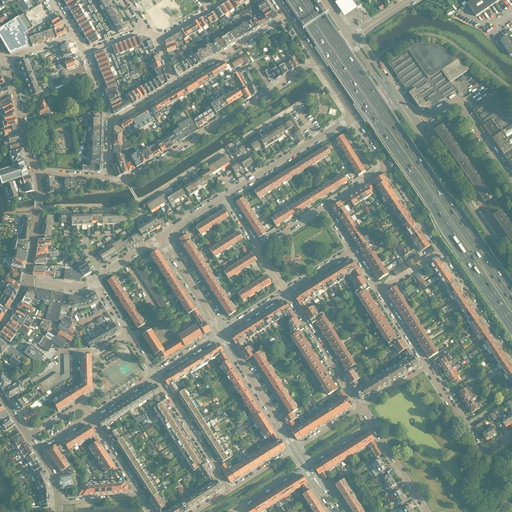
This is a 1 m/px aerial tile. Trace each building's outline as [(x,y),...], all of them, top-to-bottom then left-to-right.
[(23,0),(21,0),(16,3),(22,14),(29,10),(23,0)] [(33,0),(34,1),(35,1),(35,0),(23,0),(29,10),(33,8),(28,1),(29,0),(33,0)] [(109,0),(101,5),(104,9),(112,4),(109,0)] [(163,14),(175,7),(171,0),(166,0),(148,10),(159,31),(170,26),(163,14)] [(236,0),(231,0),(230,1),(235,9),(240,6),(236,0)] [(259,11),(268,4),(265,0),(259,5),(258,6),(259,8),(258,9),(259,11)] [(323,17),(311,0),(286,0),(289,3),(299,18),(308,31),(316,25),(317,25),(325,19),(323,17)] [(352,0),(338,0),(336,2),(345,16),(358,8),(352,0)] [(361,5),(362,6),(362,5),(358,0),(351,0),(357,8),(357,9),(358,8),(357,8),(361,5)] [(385,8),(380,1),(378,3),(376,0),(373,0),(376,4),(380,11),(385,8)] [(476,17),(500,0),(472,0),(467,4),(476,17)] [(75,1),(67,6),(69,10),(78,5),(75,1)] [(230,1),(224,4),(229,12),(234,9),(235,9),(230,1)] [(112,4),(104,9),(107,14),(115,9),(112,4)] [(229,12),(224,4),(220,7),(224,15),(225,15),(229,12)] [(263,14),(271,9),(268,4),(259,11),(260,12),(262,14),(263,14)] [(78,5),(69,10),(72,14),(80,9),(78,5)] [(224,15),(220,7),(215,10),(220,18),(224,16),(224,15)] [(80,9),(72,14),(75,19),(83,14),(80,9)] [(107,20),(118,14),(115,9),(107,14),(105,15),(107,20)] [(271,9),(263,14),(265,17),(263,17),(264,19),(274,12),(271,9)] [(218,19),(213,12),(212,12),(210,13),(210,14),(208,15),(213,23),(218,20),(218,19)] [(274,12),(264,19),(263,19),(266,24),(276,18),(276,16),(274,12)] [(33,27),(24,13),(0,27),(0,38),(10,55),(22,47),(22,50),(30,47),(27,42),(28,41),(26,34),(28,33),(27,31),(33,27)] [(83,14),(75,19),(77,23),(85,18),(83,14)] [(110,25),(121,18),(118,14),(107,20),(110,25)] [(205,16),(204,17),(203,18),(208,25),(208,26),(213,23),(208,15),(206,16),(205,16)] [(229,23),(225,15),(224,15),(224,16),(224,17),(224,18),(221,20),(220,18),(218,19),(218,20),(222,27),(226,25),(229,23)] [(57,16),(47,22),(48,24),(51,22),(52,24),(59,20),(57,16)] [(208,25),(203,18),(203,17),(198,20),(203,28),(208,25)] [(85,18),(77,23),(80,28),(88,23),(85,18)] [(115,28),(124,23),(121,18),(110,25),(113,30),(115,28)] [(260,27),(255,19),(254,18),(250,20),(256,30),(260,27)] [(266,24),(263,19),(259,22),(257,18),(255,19),(260,27),(266,24)] [(59,20),(52,24),(49,26),(51,28),(51,29),(52,30),(56,29),(56,28),(62,24),(59,20)] [(203,28),(198,20),(193,23),(198,31),(202,29),(203,28)] [(256,30),(250,20),(248,21),(246,22),(252,32),(256,30)] [(252,32),(246,22),(242,25),(248,35),(252,32)] [(88,23),(80,28),(82,32),(91,27),(88,23)] [(124,23),(115,28),(118,33),(119,32),(120,34),(124,32),(123,30),(126,28),(124,23)] [(193,23),(188,26),(193,34),(198,31),(193,23)] [(66,32),(64,28),(62,24),(56,28),(56,29),(52,30),(54,38),(54,39),(66,34),(66,32)] [(248,35),(242,25),(238,27),(244,37),(248,35)] [(193,34),(188,26),(184,29),(188,37),(193,34)] [(91,27),(82,32),(85,36),(93,31),(91,27)] [(244,37),(238,27),(233,30),(239,40),(244,37)] [(239,40),(233,30),(232,28),(230,29),(231,31),(232,31),(232,32),(230,33),(235,42),(239,40)] [(44,42),(40,33),(36,35),(34,29),(32,31),(33,32),(38,44),(40,43),(41,44),(43,43),(43,42),(44,42)] [(51,29),(46,31),(49,40),(51,39),(52,40),(54,39),(54,38),(52,30),(51,29)] [(188,37),(184,29),(179,32),(183,39),(184,40),(188,37)] [(46,31),(40,33),(44,42),(45,41),(46,42),(48,41),(49,40),(46,31)] [(93,31),(85,36),(88,41),(96,36),(93,31)] [(38,44),(33,32),(30,33),(31,37),(29,38),(32,46),(35,45),(35,46),(37,45),(38,44)] [(183,39),(179,32),(172,36),(174,40),(175,43),(177,42),(176,40),(177,40),(178,39),(179,41),(183,39)] [(235,42),(230,33),(227,35),(227,34),(225,35),(231,45),(235,42)] [(511,54),(511,43),(507,36),(508,36),(506,34),(502,37),(503,39),(500,41),(510,56),(511,54)] [(231,45),(225,35),(223,36),(223,37),(221,38),(227,47),(231,45)] [(96,36),(88,41),(90,45),(94,43),(94,44),(99,42),(98,41),(99,40),(96,36)] [(144,49),(140,38),(139,36),(134,38),(139,50),(143,48),(144,49)] [(142,37),(140,38),(144,49),(148,48),(146,43),(147,38),(142,36),(142,37)] [(175,43),(174,40),(172,36),(164,41),(164,42),(165,46),(173,43),(173,44),(175,43)] [(139,50),(134,38),(130,39),(133,48),(135,52),(139,50)] [(151,40),(147,38),(146,43),(148,48),(150,52),(155,50),(151,40)] [(227,47),(221,38),(218,40),(217,38),(215,39),(222,50),(227,47)] [(222,50),(215,39),(213,40),(214,42),(212,43),(218,53),(222,50)] [(129,50),(125,41),(121,43),(126,55),(130,53),(129,50)] [(126,55),(121,43),(116,45),(121,57),(126,55)] [(178,49),(176,45),(175,43),(173,44),(166,47),(168,53),(172,51),(178,49)] [(218,53),(212,43),(210,45),(209,43),(207,44),(214,55),(218,53)] [(413,46),(408,49),(427,77),(441,68),(455,58),(441,47),(438,45),(433,44),(428,43),(424,43),(415,45),(413,46)] [(67,44),(58,48),(60,53),(69,49),(67,44)] [(214,55),(207,44),(205,45),(206,47),(204,49),(209,58),(214,55)] [(121,57),(116,45),(112,46),(117,59),(121,57)] [(209,58),(204,49),(201,50),(200,48),(198,49),(205,60),(209,58)] [(70,55),(71,55),(69,49),(60,53),(58,54),(60,59),(65,57),(66,60),(71,58),(70,55)] [(205,60),(198,49),(196,50),(197,52),(195,54),(195,55),(200,63),(205,60)] [(427,77),(408,49),(388,63),(420,109),(421,108),(423,111),(426,109),(427,110),(456,90),(451,83),(441,68),(427,77)] [(102,50),(93,54),(95,58),(104,55),(102,50)] [(200,63),(195,55),(193,56),(192,55),(191,56),(196,66),(200,63)] [(196,66),(191,56),(189,57),(190,58),(187,60),(192,68),(196,66)] [(294,56),(288,59),(290,61),(294,68),(298,65),(296,62),(298,61),(294,56)] [(160,62),(158,57),(154,58),(147,61),(148,64),(149,66),(160,62)] [(179,64),(175,57),(170,59),(173,67),(179,64)] [(240,58),(235,61),(238,66),(243,63),(240,58)] [(28,59),(18,63),(21,69),(30,65),(28,59)] [(59,65),(58,65),(60,70),(67,67),(67,69),(76,66),(73,60),(73,59),(72,60),(65,62),(64,61),(64,60),(61,62),(58,63),(59,65)] [(192,68),(187,60),(185,61),(184,60),(183,61),(189,70),(192,68)] [(189,70),(183,61),(181,62),(182,63),(179,65),(180,65),(184,73),(189,70)] [(228,69),(223,61),(219,64),(224,72),(226,71),(227,73),(230,72),(228,69)] [(285,64),(289,71),(294,68),(290,61),(285,64)] [(160,62),(149,66),(150,68),(152,67),(153,69),(152,69),(152,71),(154,70),(162,67),(160,62)] [(276,66),(282,75),(289,71),(282,62),(276,66)] [(179,64),(173,67),(177,76),(178,77),(184,73),(180,65),(179,65),(179,64)] [(219,64),(215,66),(220,75),(224,72),(219,64)] [(30,65),(21,69),(23,74),(32,71),(30,65)] [(215,66),(210,69),(215,78),(220,75),(215,66)] [(164,75),(162,67),(154,70),(158,77),(164,75)] [(272,71),(271,72),(272,75),(275,80),(281,76),(280,76),(276,69),(274,70),(273,68),(270,70),(271,71),(272,71)] [(210,69),(204,73),(209,81),(215,78),(210,69)] [(251,96),(245,85),(246,84),(245,82),(240,74),(241,74),(240,72),(237,74),(236,72),(234,69),(231,71),(233,74),(235,77),(241,87),(242,87),(244,89),(241,91),(246,99),(251,96)] [(32,71),(23,74),(25,80),(34,76),(32,71)] [(70,82),(65,71),(61,72),(63,77),(53,81),(55,88),(63,85),(66,84),(66,83),(70,82)] [(113,72),(111,73),(102,76),(104,81),(113,77),(115,76),(113,72)] [(204,73),(199,76),(204,84),(209,81),(204,73)] [(167,82),(164,75),(158,77),(159,77),(163,86),(167,84),(167,82)] [(34,76),(25,80),(27,86),(36,82),(34,76)] [(160,88),(153,77),(152,76),(151,77),(152,80),(152,79),(153,81),(151,82),(156,90),(160,88)] [(163,86),(159,77),(156,79),(155,78),(154,78),(153,76),(153,77),(160,88),(163,86)] [(204,84),(199,76),(194,79),(199,87),(202,85),(203,87),(205,85),(204,84)] [(113,77),(104,81),(106,85),(115,81),(113,77)] [(199,87),(194,79),(186,84),(191,92),(199,87)] [(156,90),(151,82),(150,82),(149,80),(147,81),(149,84),(148,84),(147,83),(146,83),(152,93),(156,90)] [(117,81),(115,81),(106,85),(107,89),(116,86),(119,85),(117,81)] [(36,82),(27,86),(29,91),(38,88),(36,82)] [(152,93),(146,83),(145,84),(145,86),(143,87),(148,95),(152,93)] [(148,95),(143,87),(142,86),(140,84),(138,85),(140,87),(141,88),(139,89),(144,98),(148,95)] [(191,92),(186,84),(184,85),(179,88),(184,97),(189,93),(191,92)] [(257,92),(255,88),(254,86),(253,85),(252,85),(248,87),(253,95),(257,92)] [(118,90),(116,86),(107,89),(105,90),(107,95),(116,92),(118,90)] [(38,88),(29,91),(31,97),(40,93),(38,88)] [(184,97),(179,88),(174,91),(180,101),(183,99),(182,98),(184,97)] [(237,88),(232,91),(237,99),(242,96),(237,88)] [(144,98),(139,89),(136,91),(135,90),(134,91),(139,100),(144,98)] [(139,100),(134,91),(132,92),(133,93),(130,94),(135,103),(139,100)] [(180,101),(174,91),(170,94),(180,111),(184,109),(180,101)] [(232,91),(227,94),(232,102),(237,99),(232,91)] [(117,92),(107,97),(109,101),(119,97),(120,96),(117,92)] [(135,103),(130,94),(129,93),(125,96),(127,99),(125,100),(126,101),(128,100),(128,101),(131,105),(135,103)] [(484,126),(511,106),(511,103),(499,93),(473,110),(484,126)] [(180,111),(170,94),(166,96),(171,105),(174,110),(176,114),(180,111)] [(227,94),(222,97),(228,105),(232,102),(227,94)] [(166,96),(161,99),(167,107),(171,105),(166,96)] [(0,101),(0,107),(1,107),(11,101),(10,97),(0,101)] [(50,113),(44,102),(45,102),(42,97),(39,98),(41,101),(35,104),(40,115),(43,114),(44,116),(50,113)] [(119,97),(109,101),(110,105),(121,101),(122,101),(119,97)] [(210,105),(215,113),(216,112),(216,113),(227,106),(227,105),(228,105),(222,97),(210,105)] [(161,99),(157,101),(165,113),(169,111),(167,107),(161,99)] [(15,114),(14,112),(12,106),(11,101),(1,107),(0,107),(0,113),(2,118),(3,117),(15,114)] [(123,105),(112,109),(114,114),(116,115),(131,105),(128,101),(123,105)] [(157,101),(153,103),(161,116),(165,113),(157,101)] [(161,116),(153,103),(149,106),(156,119),(161,116)] [(511,106),(484,126),(490,135),(491,136),(490,136),(492,138),(511,124),(511,106)] [(128,137),(153,122),(145,108),(120,124),(128,137)] [(215,116),(210,109),(209,108),(205,111),(206,112),(210,119),(215,116)] [(173,118),(180,129),(185,138),(198,130),(194,124),(190,118),(185,110),(178,115),(177,115),(173,118)] [(206,112),(202,115),(206,121),(210,119),(206,112)] [(16,119),(15,114),(3,117),(2,118),(2,120),(1,120),(1,122),(2,122),(16,119)] [(202,115),(198,118),(202,124),(206,121),(202,115)] [(193,121),(197,127),(202,124),(198,118),(193,121)] [(288,118),(284,120),(289,129),(293,126),(290,121),(288,118)] [(17,125),(16,119),(2,122),(3,128),(17,125)] [(293,119),(290,121),(293,126),(297,132),(299,130),(293,119)] [(284,120),(279,123),(284,132),(289,129),(284,120)] [(275,126),(276,129),(277,129),(280,134),(284,132),(279,123),(275,126)] [(114,139),(114,146),(113,155),(115,154),(120,152),(132,147),(130,142),(128,137),(120,124),(115,127),(114,127),(114,128),(114,136),(113,136),(113,138),(114,139)] [(282,137),(280,134),(277,129),(276,129),(274,130),(271,124),(269,125),(278,140),(282,137)] [(438,129),(482,203),(491,198),(446,124),(438,129)] [(511,149),(511,124),(492,138),(504,155),(511,149)] [(19,134),(17,125),(3,128),(0,129),(0,140),(2,139),(19,134)] [(278,140),(269,125),(266,127),(270,133),(268,134),(273,143),(278,140)] [(173,133),(174,136),(178,142),(185,138),(180,129),(173,133)] [(273,143),(268,134),(266,136),(262,130),(260,131),(269,145),(273,143)] [(299,130),(297,132),(291,135),(294,140),(303,135),(300,130),(299,130)] [(269,145),(260,131),(258,132),(262,138),(260,139),(259,140),(262,145),(264,148),(269,145)] [(21,140),(19,134),(2,139),(4,146),(4,145),(21,140)] [(173,145),(167,134),(166,135),(167,137),(161,141),(166,149),(173,145)] [(178,142),(174,136),(171,138),(170,135),(169,136),(168,134),(167,134),(173,145),(178,142)] [(303,135),(294,140),(297,145),(305,139),(303,135)] [(343,135),(336,140),(344,152),(351,147),(343,135)] [(258,136),(253,139),(258,148),(262,145),(259,140),(260,139),(258,136)] [(254,151),(258,148),(253,139),(249,142),(254,151)] [(23,147),(21,140),(4,145),(6,152),(9,151),(13,150),(14,150),(19,148),(23,147)] [(166,149),(161,141),(157,143),(162,152),(166,149)] [(156,144),(148,149),(153,158),(161,153),(156,144)] [(241,144),(237,146),(242,155),(246,152),(241,144)] [(237,146),(232,149),(230,151),(231,153),(234,152),(237,158),(242,155),(237,146)] [(325,146),(313,154),(318,161),(330,154),(325,146)] [(153,158),(148,149),(147,147),(141,150),(142,152),(147,161),(153,158)] [(358,159),(351,147),(344,152),(351,164),(358,159)] [(26,161),(23,149),(20,150),(19,148),(14,150),(14,151),(10,153),(9,153),(10,158),(9,158),(10,161),(11,161),(12,165),(16,164),(23,162),(25,161),(26,161)] [(128,172),(124,162),(123,160),(121,155),(120,152),(115,154),(116,157),(118,161),(117,161),(118,164),(120,171),(122,170),(123,174),(128,172)] [(147,161),(142,152),(137,155),(142,164),(147,161)] [(142,164),(137,155),(135,153),(129,157),(136,168),(142,164)] [(135,168),(132,163),(130,161),(128,162),(127,161),(126,161),(125,159),(123,154),(121,155),(123,160),(124,162),(128,172),(135,168)] [(224,154),(219,157),(224,166),(229,163),(224,154)] [(313,154),(301,161),(306,169),(318,161),(313,154)] [(248,155),(244,158),(249,166),(253,163),(248,155)] [(219,157),(215,160),(220,168),(224,166),(219,157)] [(244,158),(239,160),(244,169),(249,166),(244,158)] [(358,159),(351,164),(358,176),(366,171),(358,159)] [(215,160),(210,163),(216,171),(220,168),(215,160)] [(239,160),(234,163),(240,172),(244,169),(239,160)] [(301,161),(289,169),(294,176),(306,169),(301,161)] [(3,169),(1,165),(0,165),(0,180),(1,185),(18,179),(27,176),(28,176),(23,163),(23,162),(16,164),(17,166),(4,170),(1,171),(1,169),(3,169)] [(206,165),(208,168),(212,174),(216,171),(210,163),(206,165)] [(235,174),(240,172),(234,163),(230,166),(235,174)] [(118,164),(113,166),(117,177),(122,175),(120,171),(118,164)] [(208,168),(204,171),(209,179),(213,177),(212,174),(208,168)] [(289,169),(278,176),(282,183),(294,176),(289,169)] [(199,174),(201,177),(202,177),(205,182),(209,179),(204,171),(199,174)] [(207,185),(205,182),(202,177),(201,177),(199,178),(195,172),(193,173),(202,188),(207,185)] [(202,188),(193,173),(191,175),(195,181),(193,182),(198,190),(202,188)] [(343,174),(330,182),(335,189),(347,181),(343,174)] [(387,181),(384,176),(383,175),(370,183),(372,186),(375,184),(377,187),(380,186),(387,181)] [(32,183),(30,176),(28,177),(27,176),(18,179),(20,185),(19,186),(20,188),(24,187),(24,185),(32,183)] [(278,176),(266,183),(270,191),(282,183),(278,176)] [(198,190),(193,182),(190,184),(187,177),(184,179),(193,193),(198,190)] [(65,179),(64,182),(64,185),(62,185),(62,188),(64,188),(64,187),(69,188),(70,179),(65,178),(65,179)] [(193,193),(184,179),(182,180),(186,186),(184,187),(184,188),(187,193),(189,196),(193,193)] [(87,180),(81,180),(80,189),(86,189),(86,187),(88,187),(88,184),(86,184),(87,181),(87,180)] [(381,192),(390,186),(388,184),(389,183),(387,181),(380,186),(377,187),(381,192)] [(12,182),(5,184),(6,188),(4,188),(7,197),(9,196),(10,199),(17,197),(15,192),(18,191),(14,182),(12,183),(12,182)] [(330,182),(319,189),(323,196),(335,189),(330,182)] [(34,191),(32,183),(24,185),(24,187),(20,188),(19,188),(19,192),(25,193),(34,191)] [(258,198),(264,194),(270,191),(266,183),(254,191),(258,198)] [(182,184),(178,187),(183,196),(187,193),(184,188),(184,187),(182,184)] [(371,191),(369,188),(370,187),(368,185),(365,187),(365,188),(363,189),(368,197),(373,194),(371,191)] [(390,186),(381,192),(384,197),(393,191),(392,189),(392,188),(390,186)] [(178,187),(173,190),(178,198),(183,196),(178,187)] [(319,189),(307,196),(311,204),(323,196),(319,189)] [(360,190),(358,191),(364,200),(368,197),(363,189),(361,190),(360,190)] [(173,190),(169,193),(174,201),(178,198),(173,190)] [(356,193),(354,195),(359,203),(364,200),(358,191),(355,193),(356,193)] [(393,191),(384,197),(387,202),(396,196),(395,194),(395,193),(394,191),(393,191)] [(163,192),(158,195),(164,203),(168,201),(165,195),(163,192)] [(169,193),(165,195),(168,201),(170,204),(174,201),(169,193)] [(158,195),(154,198),(159,206),(164,203),(158,195)] [(351,195),(348,197),(350,200),(352,202),(354,206),(359,203),(354,195),(352,196),(351,195)] [(307,196),(295,204),(299,211),(311,204),(307,196)] [(396,196),(387,202),(391,207),(391,206),(400,201),(398,199),(399,198),(397,196),(396,196)] [(348,197),(334,206),(332,207),(336,213),(337,212),(344,207),(342,204),(347,201),(349,204),(352,202),(350,200),(348,197)] [(154,198),(150,200),(155,209),(159,206),(154,198)] [(236,202),(243,214),(250,210),(243,198),(236,202)] [(150,211),(155,209),(150,200),(145,203),(150,211)] [(400,201),(391,206),(395,211),(403,206),(402,204),(402,203),(400,201)] [(295,204),(283,211),(287,219),(299,211),(295,204)] [(403,206),(395,211),(398,216),(406,211),(405,209),(405,208),(404,206),(403,206)] [(345,207),(344,207),(337,212),(338,214),(337,215),(339,217),(340,217),(348,212),(345,207)] [(224,209),(218,213),(223,220),(228,217),(224,209)] [(511,222),(504,209),(496,214),(511,241),(511,222)] [(250,210),(243,214),(251,226),(258,221),(250,210)] [(271,219),(275,226),(287,219),(283,211),(271,219)] [(401,221),(410,216),(408,214),(409,213),(407,211),(406,211),(398,216),(401,221)] [(348,212),(340,217),(341,219),(341,220),(342,222),(343,222),(351,217),(348,212)] [(66,213),(61,213),(58,213),(58,216),(61,216),(61,223),(66,222),(66,213)] [(223,220),(218,213),(212,217),(217,224),(223,220)] [(126,214),(117,214),(117,224),(123,224),(129,220),(126,214)] [(159,215),(155,218),(153,219),(149,214),(145,217),(148,222),(147,223),(146,224),(151,232),(152,231),(155,229),(156,231),(161,228),(162,230),(170,225),(168,222),(165,224),(159,215)] [(410,216),(401,221),(405,226),(413,221),(412,219),(412,218),(411,216),(410,216)] [(217,224),(212,217),(207,220),(211,227),(217,224)] [(351,217),(343,222),(344,224),(344,225),(345,227),(346,227),(355,222),(351,217)] [(144,225),(143,224),(141,220),(137,222),(140,228),(137,229),(139,232),(135,235),(140,243),(145,240),(144,239),(148,236),(147,234),(151,232),(146,224),(144,225)] [(207,220),(201,223),(206,231),(211,227),(207,220)] [(266,233),(258,221),(251,226),(258,238),(266,233)] [(413,221),(405,226),(408,231),(416,226),(415,224),(415,223),(414,221),(413,221)] [(355,222),(346,227),(347,229),(347,230),(348,232),(349,232),(358,227),(355,222)] [(200,234),(206,231),(201,223),(195,227),(200,234)] [(416,226),(408,231),(412,236),(420,231),(416,226)] [(358,227),(349,232),(351,234),(350,235),(352,237),(353,237),(361,232),(358,227)] [(51,232),(42,230),(41,235),(44,236),(43,239),(47,238),(47,236),(51,237),(51,232)] [(238,231),(232,235),(237,242),(242,239),(238,231)] [(420,231),(412,236),(415,241),(423,236),(420,231)] [(361,232),(353,237),(354,239),(353,240),(355,242),(356,242),(364,237),(361,232)] [(140,243),(135,235),(131,237),(136,246),(140,243)] [(186,235),(179,239),(183,245),(190,241),(186,235)] [(237,242),(232,235),(226,239),(231,246),(237,242)] [(423,236),(415,241),(418,246),(427,240),(423,236)] [(136,246),(131,237),(126,240),(132,248),(136,246)] [(364,237),(356,242),(357,244),(357,245),(358,247),(359,247),(368,242),(364,237)] [(53,238),(47,238),(43,239),(38,240),(37,246),(38,246),(38,247),(46,247),(50,246),(50,245),(51,245),(50,239),(53,238)] [(120,239),(116,242),(121,251),(125,248),(122,243),(120,239)] [(231,246),(226,239),(221,242),(226,250),(231,246)] [(28,250),(29,243),(15,240),(14,248),(28,250)] [(132,248),(126,240),(122,243),(125,248),(127,251),(132,248)] [(427,240),(418,246),(422,251),(430,245),(427,240)] [(198,253),(190,241),(183,245),(191,258),(198,253)] [(121,251),(116,242),(111,245),(117,253),(121,251)] [(221,242),(215,246),(220,253),(226,250),(221,242)] [(368,242),(359,247),(360,249),(360,250),(361,252),(362,252),(371,247),(368,242)] [(117,253),(111,245),(107,248),(112,256),(117,253)] [(220,253),(215,246),(210,249),(214,257),(220,253)] [(371,247),(362,252),(363,254),(363,255),(365,257),(374,252),(371,247)] [(27,257),(28,250),(14,248),(13,250),(11,249),(10,253),(14,254),(27,257)] [(112,256),(107,248),(103,250),(108,259),(112,256)] [(108,259),(103,250),(98,253),(103,262),(108,259)] [(150,255),(158,267),(165,262),(157,250),(150,255)] [(374,252),(365,257),(365,258),(372,269),(381,263),(374,252)] [(25,262),(27,257),(14,254),(10,253),(9,257),(11,258),(25,262)] [(205,264),(198,253),(191,258),(198,269),(205,264)] [(252,253),(246,257),(251,264),(256,261),(252,253)] [(34,264),(46,263),(46,254),(36,256),(34,264)] [(246,257),(240,261),(245,268),(251,264),(246,257)] [(24,267),(25,262),(11,258),(8,266),(10,267),(10,268),(20,270),(21,268),(24,269),(24,267)] [(431,264),(434,269),(443,264),(439,258),(431,264)] [(359,271),(352,260),(351,259),(347,261),(347,262),(346,263),(352,273),(353,272),(354,274),(359,271)] [(240,261),(235,264),(240,272),(245,268),(240,261)] [(172,274),(165,262),(158,267),(165,279),(172,274)] [(91,272),(86,263),(78,268),(84,277),(91,272)] [(341,266),(347,276),(352,273),(346,263),(343,264),(341,265),(341,266)] [(381,263),(372,269),(379,280),(388,274),(381,263)] [(213,276),(205,264),(198,269),(205,281),(213,276)] [(235,264),(229,268),(234,275),(240,272),(235,264)] [(443,264),(434,269),(437,274),(446,268),(443,264)] [(57,275),(58,273),(55,272),(55,266),(50,266),(49,272),(46,271),(45,271),(44,277),(54,278),(54,276),(57,277),(57,275)] [(64,274),(65,269),(65,266),(55,266),(55,272),(58,273),(57,275),(60,276),(60,273),(64,274)] [(338,268),(336,269),(342,280),(345,279),(344,277),(347,276),(341,266),(340,266),(339,266),(338,267),(338,268)] [(84,277),(78,268),(74,270),(71,270),(69,280),(76,281),(84,277)] [(234,275),(229,268),(224,271),(228,279),(234,275)] [(446,268),(437,274),(441,279),(449,273),(446,268)] [(7,277),(21,283),(23,274),(10,269),(7,277)] [(342,280),(336,269),(333,271),(331,272),(330,273),(336,282),(339,281),(344,289),(347,287),(342,280)] [(426,275),(422,270),(417,273),(421,278),(424,276),(426,275)] [(336,282),(330,273),(329,273),(328,274),(325,276),(333,288),(335,287),(334,286),(335,285),(334,284),(336,282)] [(449,273),(441,279),(444,284),(453,278),(449,273)] [(172,274),(165,279),(173,290),(180,286),(172,274)] [(1,275),(0,275),(0,278),(19,289),(20,284),(1,275)] [(266,275),(260,279),(265,286),(270,283),(266,275)] [(107,281),(115,293),(122,289),(114,276),(107,281)] [(220,288),(213,276),(205,281),(213,293),(220,288)] [(333,288),(325,276),(323,277),(321,278),(321,279),(320,279),(327,290),(330,288),(331,290),(332,289),(334,292),(335,291),(333,288)] [(362,276),(358,279),(354,282),(359,290),(366,285),(368,284),(367,285),(366,283),(367,283),(366,281),(365,281),(364,279),(364,278),(363,277),(362,277),(362,276)] [(19,289),(0,278),(0,282),(1,283),(0,284),(6,287),(5,289),(16,295),(19,289)] [(453,278),(444,284),(448,289),(456,284),(453,278)] [(260,279),(254,282),(259,290),(265,286),(260,279)] [(316,282),(315,282),(321,292),(324,290),(325,292),(325,291),(327,290),(320,279),(318,280),(317,280),(316,281),(316,282)] [(254,282),(249,286),(254,293),(259,290),(254,282)] [(312,284),(310,285),(317,296),(319,295),(319,293),(321,292),(315,282),(314,282),(313,283),(312,284)] [(366,285),(359,290),(355,292),(362,303),(371,297),(366,290),(370,288),(368,284),(366,285)] [(456,284),(448,289),(447,290),(450,295),(460,289),(458,287),(459,286),(457,284),(456,284)] [(317,296),(310,285),(308,287),(307,287),(306,288),(305,288),(311,298),(313,297),(314,298),(315,298),(317,296)] [(188,298),(180,286),(173,290),(181,302),(188,298)] [(254,293),(249,286),(243,290),(248,297),(254,293)] [(387,292),(394,304),(403,298),(396,287),(387,292)] [(16,295),(5,289),(3,288),(0,292),(3,294),(13,301),(16,295)] [(228,300),(220,288),(213,293),(221,304),(228,300)] [(302,290),(300,292),(306,301),(311,298),(305,288),(305,289),(304,289),(302,290)] [(41,298),(43,290),(35,289),(34,295),(35,296),(41,298)] [(122,289),(115,293),(122,305),(129,300),(122,289)] [(460,289),(450,295),(454,300),(455,300),(463,294),(462,292),(462,291),(461,289),(460,289)] [(49,306),(52,293),(51,293),(52,292),(43,290),(41,298),(37,303),(40,304),(48,306),(49,306)] [(242,301),(248,297),(243,290),(238,293),(242,301)] [(93,291),(89,294),(95,304),(99,301),(93,291)] [(41,298),(35,296),(34,295),(26,292),(24,297),(37,303),(41,298)] [(298,293),(295,294),(294,295),(295,296),(301,307),(306,304),(305,302),(306,301),(300,292),(298,293)] [(58,322),(58,320),(59,315),(63,295),(56,294),(52,293),(49,306),(48,306),(48,308),(47,316),(46,319),(58,322)] [(13,301),(3,294),(0,298),(0,302),(8,309),(13,301)] [(89,294),(84,297),(90,307),(95,304),(89,294)] [(463,294),(455,300),(458,305),(467,299),(465,297),(466,296),(464,294),(463,294)] [(72,306),(74,297),(69,296),(69,297),(64,296),(62,306),(72,308),(72,306)] [(37,303),(24,297),(21,303),(30,307),(35,309),(37,303)] [(80,298),(78,309),(90,307),(84,297),(80,298)] [(371,297),(362,303),(369,314),(378,308),(371,297)] [(188,298),(181,302),(188,314),(191,312),(195,309),(188,298)] [(403,298),(394,304),(401,314),(410,309),(403,298)] [(467,299),(458,305),(461,310),(470,304),(469,302),(469,301),(467,299)] [(129,300),(122,305),(130,317),(137,312),(129,300)] [(228,300),(221,304),(228,316),(235,312),(228,300)] [(295,315),(286,302),(285,300),(282,303),(281,304),(287,315),(289,318),(295,315)] [(37,310),(35,309),(30,307),(21,303),(21,302),(18,308),(34,316),(37,312),(37,310)] [(287,315),(281,304),(279,305),(278,305),(276,306),(276,307),(282,317),(284,315),(285,316),(287,315)] [(470,304),(461,310),(465,315),(473,309),(472,307),(472,306),(471,304),(470,304)] [(47,316),(48,308),(47,307),(46,309),(43,309),(42,311),(40,310),(37,310),(37,312),(45,315),(47,316)] [(273,309),(270,310),(277,321),(280,319),(279,318),(282,317),(276,307),(275,307),(273,308),(273,309)] [(318,314),(313,307),(309,309),(305,312),(306,313),(305,313),(306,315),(307,315),(308,317),(308,318),(309,319),(310,319),(310,320),(310,321),(312,320),(311,319),(318,315),(319,315),(323,313),(322,311),(318,314)] [(378,308),(369,314),(376,325),(385,319),(378,308)] [(191,312),(204,334),(209,331),(209,330),(206,325),(206,324),(205,322),(204,322),(196,309),(195,309),(191,312)] [(410,309),(401,314),(408,326),(417,320),(410,309)] [(473,309),(465,315),(468,320),(477,314),(475,312),(476,311),(475,309),(474,309),(473,309)] [(277,321),(270,310),(269,312),(268,311),(266,312),(266,313),(272,323),(272,324),(277,321)] [(29,318),(26,316),(17,311),(14,315),(24,321),(25,319),(28,320),(29,318)] [(137,312),(130,317),(137,329),(145,324),(137,312)] [(263,315),(261,317),(267,327),(270,326),(269,325),(272,323),(266,313),(265,314),(263,314),(263,315)] [(323,313),(319,315),(318,315),(311,319),(312,320),(310,321),(312,324),(316,322),(321,330),(330,324),(323,313)] [(477,314),(468,320),(471,325),(480,319),(479,317),(479,316),(478,314),(477,314)] [(32,322),(28,320),(25,319),(24,321),(14,315),(11,320),(22,326),(23,325),(24,323),(33,328),(35,324),(32,322)] [(71,328),(74,320),(63,316),(59,315),(58,320),(62,321),(71,328)] [(256,320),(262,329),(264,328),(265,329),(267,327),(261,317),(258,318),(256,319),(256,320)] [(296,319),(296,318),(291,321),(291,320),(290,321),(288,322),(293,331),(301,326),(300,325),(301,324),(300,323),(299,323),(298,321),(298,320),(297,319),(296,319)] [(385,319),(376,325),(383,336),(392,330),(385,319)] [(480,319),(471,325),(475,330),(484,324),(482,322),(483,321),(481,319),(480,319)] [(52,342),(45,338),(23,325),(22,326),(11,320),(8,323),(15,329),(20,333),(20,332),(22,333),(25,335),(29,338),(30,339),(35,342),(41,347),(48,352),(51,347),(53,348),(62,349),(52,342)] [(40,327),(47,332),(51,323),(43,320),(40,327)] [(251,323),(257,332),(259,331),(260,332),(262,330),(262,329),(256,320),(253,321),(251,322),(251,323)] [(417,320),(408,326),(415,336),(424,331),(417,320)] [(75,330),(71,328),(62,321),(57,329),(60,330),(70,337),(75,330)] [(119,332),(113,322),(108,324),(114,334),(119,332)] [(8,323),(5,328),(13,334),(13,335),(14,336),(14,335),(17,331),(8,323)] [(163,349),(160,345),(151,330),(142,335),(157,359),(160,357),(161,359),(166,355),(167,356),(184,346),(202,335),(195,325),(192,327),(189,323),(181,327),(184,332),(178,336),(180,339),(163,349)] [(257,332),(251,323),(250,323),(248,324),(248,325),(246,326),(253,337),(258,334),(257,332)] [(114,334),(108,324),(103,327),(104,329),(109,337),(114,334)] [(330,324),(321,330),(328,340),(336,335),(330,324)] [(484,324),(475,330),(478,335),(487,328),(486,326),(484,324)] [(241,329),(247,339),(249,337),(250,338),(253,337),(246,326),(243,327),(241,328),(241,329)] [(301,326),(293,331),(289,333),(296,344),(305,339),(300,331),(304,329),(302,326),(301,326)] [(13,334),(5,328),(2,331),(12,339),(14,336),(13,335),(13,334)] [(487,328),(478,335),(481,340),(490,333),(489,331),(488,329),(487,329),(487,328)] [(109,337),(104,329),(100,331),(105,340),(109,337)] [(247,339),(241,329),(240,329),(238,330),(238,331),(235,332),(242,343),(245,342),(244,340),(247,339)] [(73,338),(70,337),(60,330),(56,338),(68,345),(73,338)] [(392,330),(383,336),(390,347),(394,345),(401,340),(403,339),(401,336),(397,338),(392,330)] [(12,339),(2,331),(0,334),(0,335),(9,342),(12,339)] [(105,340),(100,331),(95,334),(100,342),(105,340)] [(431,342),(424,331),(415,336),(422,347),(431,342)] [(68,345),(56,338),(48,332),(45,338),(52,342),(62,349),(64,346),(67,347),(68,345)] [(242,343),(235,332),(234,333),(230,335),(240,350),(244,347),(242,343)] [(490,333),(481,340),(485,345),(485,344),(494,338),(492,336),(493,336),(491,333),(490,333)] [(100,342),(95,334),(90,337),(95,345),(100,342)] [(95,345),(90,337),(90,335),(84,338),(90,348),(95,345)] [(343,346),(336,335),(328,340),(335,351),(343,346)] [(494,338),(485,344),(489,349),(497,343),(496,341),(495,338),(494,338)] [(0,339),(0,354),(1,355),(4,352),(9,346),(0,339)] [(305,339),(296,344),(303,355),(312,350),(305,339)] [(403,339),(401,340),(394,345),(400,353),(402,351),(408,348),(407,347),(407,346),(406,345),(404,343),(404,342),(404,341),(403,341),(402,340),(403,339)] [(438,353),(431,342),(422,347),(429,358),(438,353)] [(497,343),(489,349),(492,354),(501,348),(499,346),(500,346),(498,343),(497,343)] [(30,344),(26,350),(23,353),(24,353),(22,356),(20,355),(21,354),(11,346),(9,347),(9,346),(4,352),(12,358),(10,361),(17,366),(21,361),(22,361),(33,362),(33,364),(37,364),(44,355),(30,344)] [(211,348),(210,349),(215,357),(220,354),(222,356),(225,354),(218,344),(217,344),(216,344),(215,345),(215,346),(213,347),(212,347),(211,347),(211,348)] [(343,346),(335,351),(342,363),(350,357),(343,346)] [(246,349),(242,352),(242,353),(243,355),(244,355),(245,357),(245,358),(246,359),(247,360),(254,356),(255,355),(250,347),(246,349)] [(495,359),(504,353),(503,351),(501,348),(492,354),(494,357),(492,358),(494,360),(495,359)] [(202,353),(201,354),(207,362),(215,357),(210,349),(208,350),(208,349),(207,350),(207,351),(204,352),(202,353)] [(312,350),(303,355),(310,366),(319,361),(312,350)] [(261,351),(255,355),(254,356),(261,368),(268,363),(261,351)] [(412,355),(409,351),(405,353),(407,356),(406,356),(407,358),(413,368),(414,367),(415,367),(417,366),(417,365),(417,364),(418,363),(414,356),(412,357),(412,356),(412,355)] [(447,353),(446,353),(440,357),(442,360),(439,362),(442,367),(449,363),(451,361),(448,356),(448,355),(447,353)] [(504,353),(495,359),(499,364),(507,358),(506,356),(505,353),(504,353)] [(207,362),(201,354),(200,355),(199,355),(198,355),(198,356),(196,357),(195,357),(194,358),(194,359),(193,359),(198,367),(199,369),(205,366),(208,364),(207,362)] [(413,368),(407,358),(406,356),(403,358),(404,361),(402,363),(407,371),(408,371),(409,371),(410,370),(410,369),(413,368)] [(350,357),(342,363),(346,370),(343,372),(345,375),(346,374),(347,375),(355,370),(357,368),(350,357)] [(507,358),(499,364),(502,369),(511,363),(509,361),(510,360),(508,358),(507,358)] [(186,364),(185,364),(190,373),(198,367),(193,359),(192,360),(191,360),(190,361),(188,363),(187,362),(186,363),(186,364)] [(407,371),(402,363),(399,359),(398,360),(399,363),(399,364),(397,366),(402,374),(403,374),(404,374),(405,373),(407,371)] [(234,369),(233,368),(232,368),(233,367),(232,366),(231,366),(231,365),(230,363),(229,362),(228,361),(223,364),(220,366),(224,372),(225,374),(226,374),(233,369),(234,369)] [(319,361),(310,366),(317,377),(326,372),(319,361)] [(402,374),(397,366),(396,365),(394,362),(392,363),(394,368),(392,369),(397,378),(398,377),(399,377),(400,376),(402,374)] [(5,363),(2,367),(4,369),(7,371),(11,368),(5,363)] [(276,375),(268,363),(261,368),(269,379),(276,375)] [(449,363),(442,367),(445,372),(452,368),(449,363)] [(511,363),(502,369),(506,374),(511,369),(511,363)] [(178,369),(176,370),(182,378),(190,373),(185,364),(184,365),(183,365),(182,366),(179,368),(178,368),(178,369)] [(397,378),(392,369),(389,365),(387,367),(390,371),(387,372),(392,381),(393,380),(394,381),(395,380),(395,379),(397,378)] [(452,368),(445,372),(448,377),(455,373),(452,368)] [(473,377),(478,373),(475,368),(470,372),(473,377)] [(233,369),(226,374),(233,385),(240,381),(233,369)] [(169,374),(168,375),(174,383),(182,378),(176,370),(175,370),(173,371),(173,372),(171,373),(169,374)] [(347,375),(346,374),(345,375),(346,375),(351,383),(356,380),(360,378),(355,370),(347,375)] [(392,381),(387,372),(386,371),(384,373),(384,374),(382,376),(387,384),(388,383),(388,384),(390,383),(390,382),(392,381)] [(326,372),(317,377),(324,389),(333,383),(326,372)] [(460,381),(457,377),(459,375),(457,372),(455,373),(448,377),(452,382),(454,381),(456,383),(460,381)] [(49,390),(63,381),(60,376),(57,373),(44,381),(49,390)] [(387,384),(382,376),(381,374),(379,376),(379,377),(377,379),(382,387),(383,387),(385,386),(385,385),(387,384)] [(174,384),(174,383),(168,375),(167,376),(166,375),(164,377),(164,378),(164,379),(171,391),(176,387),(178,386),(176,383),(174,384)] [(283,386),(276,375),(269,379),(276,391),(283,386)] [(30,380),(28,376),(21,379),(24,384),(30,380)] [(10,377),(7,379),(0,383),(0,385),(2,389),(12,383),(10,380),(11,379),(10,377)] [(382,387),(377,379),(376,377),(373,379),(374,380),(372,382),(377,390),(378,390),(380,389),(380,388),(382,387)] [(17,382),(13,384),(3,390),(8,399),(16,394),(18,395),(20,393),(21,392),(24,389),(22,385),(23,384),(24,384),(21,379),(17,382)] [(377,390),(372,382),(371,380),(368,382),(369,383),(367,385),(372,394),(373,393),(375,392),(377,390)] [(49,390),(44,381),(40,383),(41,384),(45,392),(46,392),(49,390)] [(248,391),(240,381),(233,385),(240,396),(248,391)] [(86,386),(81,384),(80,383),(77,385),(83,394),(86,393),(86,392),(88,391),(89,391),(91,390),(91,388),(92,388),(92,386),(91,385),(87,385),(86,386)] [(333,383),(324,389),(328,395),(337,389),(333,383)] [(154,384),(149,387),(154,395),(155,396),(160,392),(155,384),(154,384)] [(367,397),(362,388),(360,385),(358,386),(356,384),(353,386),(356,391),(356,390),(357,392),(356,392),(361,400),(362,399),(362,400),(363,399),(364,399),(366,398),(365,398),(367,397)] [(372,394),(367,385),(366,384),(363,385),(364,387),(362,388),(367,397),(368,396),(368,397),(370,396),(370,395),(372,394)] [(77,385),(74,387),(74,386),(72,388),(78,397),(80,396),(81,396),(83,394),(77,385)] [(283,386),(276,391),(283,403),(291,398),(283,386)] [(142,391),(141,392),(146,400),(154,395),(149,387),(148,388),(147,387),(146,388),(146,389),(144,390),(143,390),(142,391)] [(468,394),(466,391),(468,390),(467,387),(458,393),(462,398),(468,394)] [(78,397),(72,388),(69,389),(70,390),(67,391),(68,392),(73,401),(76,399),(78,397)] [(178,394),(182,401),(191,395),(187,388),(178,394)] [(254,402),(248,391),(240,396),(247,407),(254,402)] [(73,401),(68,392),(65,394),(64,393),(62,394),(68,403),(70,402),(73,401)] [(134,396),(133,397),(138,405),(146,400),(141,392),(140,393),(139,392),(138,393),(138,394),(136,395),(135,395),(134,396)] [(28,394),(14,404),(19,411),(27,406),(31,403),(29,400),(31,399),(28,394)] [(68,403),(62,394),(59,396),(60,397),(57,398),(63,407),(66,405),(68,403)] [(468,394),(462,398),(465,403),(472,399),(468,394)] [(191,395),(182,401),(189,412),(198,406),(191,395)] [(125,402),(124,403),(129,411),(138,405),(133,397),(132,398),(131,398),(130,398),(130,399),(127,401),(127,400),(125,401),(125,402)] [(346,397),(341,400),(342,401),(337,404),(342,412),(345,410),(345,411),(347,410),(347,409),(349,408),(350,407),(350,408),(352,407),(352,406),(353,406),(347,397),(346,397)] [(63,407),(57,398),(55,400),(54,399),(52,400),(57,410),(59,409),(60,409),(63,407)] [(291,398),(283,403),(291,414),(293,413),(298,410),(291,398)] [(472,399),(465,403),(468,408),(475,404),(472,399)] [(254,402),(247,407),(254,418),(262,413),(261,412),(254,402)] [(342,412),(337,404),(337,403),(334,404),(332,402),(330,403),(331,404),(331,405),(332,406),(337,415),(340,413),(341,414),(342,413),(342,412)] [(117,407),(116,408),(121,416),(129,411),(124,403),(123,403),(122,403),(121,404),(119,406),(118,406),(117,406),(117,407)] [(160,404),(153,408),(157,414),(166,409),(162,403),(160,404)] [(475,404),(468,408),(471,413),(480,408),(477,403),(475,404)] [(337,415),(332,406),(329,408),(327,405),(325,406),(326,408),(327,409),(332,418),(335,417),(337,416),(337,415)] [(198,406),(189,412),(196,423),(205,417),(198,406)] [(108,413),(107,413),(112,421),(121,416),(116,408),(115,409),(114,408),(111,410),(111,411),(110,411),(109,412),(108,413)] [(332,418),(327,409),(324,411),(322,408),(320,409),(321,411),(322,412),(327,421),(330,420),(332,419),(332,418)] [(36,409),(23,417),(28,424),(33,420),(35,420),(36,419),(37,417),(35,414),(38,412),(36,409)] [(173,420),(166,409),(157,414),(164,426),(173,420)] [(327,421),(322,412),(319,414),(317,411),(315,412),(316,414),(316,416),(322,425),(325,423),(327,422),(327,421)] [(112,421),(107,413),(107,414),(106,413),(104,414),(104,415),(102,417),(108,426),(111,425),(110,424),(113,422),(112,421)] [(256,423),(265,418),(263,415),(264,415),(262,413),(254,418),(253,419),(254,421),(253,422),(255,424),(256,423)] [(293,413),(291,414),(284,418),(285,419),(284,420),(285,421),(286,421),(288,424),(294,420),(297,417),(296,415),(295,415),(293,413)] [(7,414),(0,418),(0,421),(1,423),(10,418),(7,414)] [(322,425),(316,416),(314,417),(312,414),(310,416),(311,417),(311,418),(311,419),(317,428),(320,426),(320,427),(322,426),(322,425)] [(140,415),(135,418),(138,423),(145,419),(145,417),(144,415),(141,417),(140,415)] [(511,423),(506,417),(505,415),(500,418),(505,427),(511,423)] [(108,426),(102,417),(101,417),(100,417),(98,418),(98,419),(97,421),(104,431),(109,427),(108,426)] [(205,417),(196,423),(203,434),(212,428),(205,417)] [(10,418),(1,423),(0,424),(0,427),(3,431),(4,431),(14,425),(10,418)] [(259,429),(268,423),(266,420),(267,420),(266,418),(265,418),(256,423),(257,426),(257,427),(253,430),(255,431),(259,429)] [(317,428),(311,419),(309,421),(308,419),(306,421),(306,422),(312,431),(315,429),(315,430),(317,429),(317,428)] [(173,420),(164,426),(172,437),(180,431),(173,420)] [(312,431),(306,422),(304,424),(303,422),(300,424),(302,426),(307,434),(310,433),(312,432),(312,431)] [(262,434),(271,428),(270,425),(269,423),(268,423),(259,429),(261,431),(262,434)] [(96,436),(89,426),(88,426),(87,426),(85,427),(85,428),(83,429),(89,439),(90,440),(91,439),(96,436)] [(153,426),(146,430),(149,434),(155,431),(153,426)] [(239,434),(245,431),(241,426),(236,430),(239,434)] [(307,434),(302,426),(298,429),(297,428),(292,431),(298,440),(299,439),(299,440),(301,439),(301,438),(305,436),(307,435),(307,434)] [(492,426),(487,430),(491,436),(496,433),(492,426)] [(212,428),(203,434),(211,445),(219,439),(212,428)] [(269,436),(274,433),(273,431),(274,431),(272,428),(271,428),(262,434),(264,436),(261,438),(263,440),(268,437),(269,436)] [(89,439),(83,429),(81,430),(80,429),(79,431),(78,431),(78,432),(83,440),(86,439),(87,439),(87,440),(89,439)] [(113,432),(108,435),(108,436),(108,437),(109,438),(111,440),(111,441),(111,442),(112,442),(113,444),(116,442),(121,439),(116,430),(113,432)] [(486,440),(491,436),(487,430),(482,433),(486,440)] [(180,431),(172,437),(179,448),(188,443),(180,431)] [(10,441),(20,434),(19,432),(8,438),(10,441)] [(84,442),(83,440),(78,432),(76,433),(75,433),(73,434),(73,435),(79,445),(84,442)] [(369,433),(363,436),(368,445),(369,444),(371,446),(369,447),(371,449),(377,446),(373,440),(374,439),(370,433),(369,433)] [(12,447),(24,439),(20,434),(10,441),(9,442),(12,447)] [(79,445),(73,435),(71,436),(70,436),(68,437),(68,438),(74,448),(79,445)] [(125,436),(121,439),(116,442),(123,453),(132,447),(125,436)] [(358,440),(357,439),(356,440),(356,441),(355,442),(360,450),(368,445),(363,436),(362,437),(361,437),(360,438),(358,440)] [(74,448),(68,438),(66,439),(65,439),(63,440),(63,441),(66,446),(68,449),(69,451),(74,448)] [(18,449),(27,443),(24,439),(12,447),(14,449),(16,447),(18,449)] [(219,439),(211,445),(218,456),(227,451),(219,439)] [(279,439),(274,443),(270,445),(275,454),(276,454),(277,454),(278,453),(278,452),(282,450),(283,450),(284,449),(285,448),(279,439)] [(92,452),(101,446),(101,445),(100,443),(99,443),(98,441),(93,445),(88,448),(89,450),(90,449),(92,452)] [(50,456),(59,451),(61,449),(63,448),(60,442),(47,450),(47,452),(50,456)] [(350,445),(349,445),(347,446),(346,447),(351,455),(360,450),(355,442),(354,442),(353,442),(351,443),(351,444),(350,445)] [(18,456),(30,448),(27,443),(18,449),(16,451),(18,453),(16,454),(18,456)] [(188,443),(179,448),(186,460),(195,454),(188,443)] [(275,454),(270,445),(269,444),(268,445),(267,446),(267,447),(265,449),(270,457),(271,457),(272,457),(273,456),(273,455),(275,454)] [(270,457),(265,449),(264,447),(262,445),(260,446),(262,449),(262,450),(260,452),(265,460),(266,460),(268,459),(270,457)] [(95,457),(105,451),(104,451),(104,450),(104,448),(103,448),(101,446),(92,452),(91,453),(92,455),(94,454),(95,457)] [(132,447),(123,453),(130,464),(139,458),(132,447)] [(341,450),(340,450),(339,451),(338,452),(343,460),(351,455),(346,447),(345,447),(343,448),(343,449),(341,450)] [(24,459),(33,453),(30,448),(18,456),(15,458),(17,460),(20,458),(21,461),(24,459)] [(265,460),(260,452),(259,451),(259,450),(258,448),(256,449),(257,452),(256,452),(257,453),(255,455),(260,464),(261,463),(261,464),(263,462),(265,460)] [(63,455),(69,451),(68,449),(62,453),(60,454),(59,451),(50,456),(54,461),(62,456),(63,455)] [(99,462),(108,456),(107,456),(108,455),(107,454),(106,453),(105,451),(95,457),(94,458),(96,460),(97,459),(99,462)] [(227,451),(218,456),(222,463),(231,457),(227,451)] [(260,464),(255,455),(254,454),(254,453),(253,451),(250,452),(252,455),(251,455),(252,457),(249,458),(255,467),(256,466),(256,467),(258,466),(258,465),(260,464)] [(333,455),(332,455),(331,456),(331,457),(329,457),(335,466),(343,460),(338,452),(337,453),(336,452),(335,453),(335,454),(333,455)] [(25,465),(36,458),(33,453),(24,459),(26,462),(21,465),(21,466),(19,467),(20,469),(21,468),(24,466),(25,465)] [(195,454),(186,460),(193,471),(197,469),(202,465),(195,454)] [(255,467),(249,458),(249,457),(247,454),(245,456),(247,460),(244,461),(250,470),(251,470),(253,469),(253,468),(255,467)] [(62,456),(54,461),(57,467),(65,461),(66,460),(65,458),(64,459),(62,456)] [(102,467),(111,461),(111,460),(110,459),(109,459),(108,456),(99,462),(97,463),(99,465),(100,464),(102,467)] [(325,460),(324,460),(322,461),(322,462),(321,463),(326,471),(335,466),(329,457),(329,458),(328,458),(327,459),(326,459),(325,460)] [(36,458),(25,465),(26,467),(28,465),(30,468),(39,462),(36,458)] [(139,458),(130,464),(137,475),(146,469),(139,458)] [(250,470),(244,461),(243,460),(244,460),(243,458),(240,460),(242,461),(241,462),(242,463),(239,465),(245,473),(246,473),(248,472),(248,471),(250,470)] [(375,469),(383,464),(381,462),(382,462),(380,459),(373,463),(375,466),(373,467),(375,469)] [(68,467),(70,466),(68,463),(67,464),(65,461),(57,467),(61,472),(63,470),(68,467)] [(111,461),(102,467),(101,468),(102,470),(103,470),(105,472),(107,471),(109,470),(114,466),(114,465),(113,464),(111,461)] [(245,473),(239,465),(238,463),(239,463),(238,461),(234,463),(236,465),(237,466),(234,468),(240,477),(240,476),(241,476),(243,475),(245,473)] [(45,470),(39,462),(30,468),(29,469),(32,474),(33,476),(45,470)] [(205,463),(202,465),(197,469),(205,481),(208,479),(213,476),(212,474),(212,473),(211,472),(210,472),(207,467),(208,466),(207,465),(206,465),(205,463)] [(326,471),(321,463),(316,466),(316,467),(315,467),(319,474),(320,473),(324,479),(329,476),(328,473),(327,474),(325,472),(326,471)] [(240,477),(234,468),(233,467),(234,466),(232,464),(230,466),(232,469),(229,471),(235,480),(235,479),(236,480),(238,478),(240,477)] [(384,471),(386,469),(384,466),(383,464),(375,469),(372,471),(375,476),(378,474),(380,477),(385,473),(384,471)] [(235,480),(229,471),(226,466),(221,469),(230,483),(230,482),(231,483),(233,482),(233,481),(235,480)] [(146,469),(137,475),(144,486),(153,481),(146,469)] [(46,476),(45,474),(46,474),(45,470),(33,476),(35,479),(36,481),(46,476)] [(190,473),(183,477),(186,482),(193,478),(190,473)] [(392,480),(391,478),(392,478),(389,474),(387,476),(385,473),(380,477),(381,479),(380,480),(384,485),(392,480)] [(62,489),(73,487),(70,475),(60,477),(59,479),(60,482),(59,482),(60,485),(61,488),(62,489)] [(311,490),(306,483),(307,482),(302,475),(302,476),(301,475),(295,479),(300,487),(302,486),(303,488),(302,489),(305,494),(311,490)] [(46,476),(36,481),(38,486),(48,481),(46,476)] [(288,483),(287,484),(292,492),(300,487),(295,479),(294,479),(292,480),(292,481),(290,482),(289,482),(288,483)] [(341,481),(336,485),(345,499),(353,494),(344,480),(341,481)] [(394,486),(396,485),(394,481),(392,480),(384,485),(387,490),(388,490),(390,492),(395,489),(394,486)] [(48,481),(38,486),(40,490),(51,489),(51,488),(51,487),(50,486),(50,485),(48,481)] [(153,481),(144,486),(151,497),(156,494),(160,492),(153,481)] [(216,481),(211,484),(212,484),(209,486),(214,493),(215,492),(216,492),(217,492),(217,491),(218,490),(219,490),(220,490),(220,489),(221,489),(220,487),(220,486),(219,484),(218,484),(216,481)] [(125,482),(117,482),(118,493),(121,492),(121,493),(123,493),(123,492),(128,492),(128,491),(129,491),(129,489),(128,487),(127,487),(127,484),(126,484),(125,485),(125,482)] [(279,489),(284,497),(292,492),(287,484),(286,485),(285,484),(283,486),(282,487),(281,487),(280,488),(279,489)] [(87,495),(88,495),(87,485),(83,485),(83,488),(78,489),(78,496),(85,495),(85,496),(87,496),(87,495)] [(209,486),(201,491),(205,498),(207,497),(207,498),(208,497),(208,496),(211,495),(213,494),(214,493),(209,486)] [(271,494),(270,494),(276,503),(284,497),(279,489),(278,490),(277,490),(275,491),(274,492),(273,492),(271,493),(271,494)] [(402,495),(401,493),(399,490),(397,491),(395,489),(390,492),(391,495),(390,495),(394,501),(394,500),(402,495)] [(312,490),(311,490),(305,494),(303,495),(307,501),(315,496),(312,490)] [(201,491),(192,496),(197,503),(198,503),(199,503),(200,502),(202,500),(203,500),(204,499),(205,498),(201,491)] [(151,497),(148,499),(149,501),(150,503),(151,503),(154,507),(153,508),(154,509),(155,509),(156,511),(161,508),(161,509),(164,506),(156,494),(151,497)] [(263,499),(262,500),(267,508),(276,503),(270,494),(269,495),(267,496),(265,498),(265,497),(263,498),(263,499)] [(354,511),(362,508),(353,494),(345,499),(353,511),(354,511)] [(403,502),(406,500),(404,497),(403,497),(402,495),(394,500),(399,508),(405,505),(403,502)] [(192,496),(184,502),(189,509),(190,508),(191,508),(192,507),(194,505),(194,506),(196,505),(196,504),(197,503),(192,496)] [(315,496),(307,501),(311,507),(319,502),(315,496)] [(254,504),(254,505),(258,511),(260,511),(267,508),(262,500),(261,500),(260,500),(259,501),(259,502),(257,503),(256,503),(255,504),(254,504)] [(184,502),(175,507),(178,511),(183,511),(185,511),(186,511),(187,510),(189,509),(184,502)] [(319,502),(311,507),(314,511),(316,511),(323,508),(319,502)]
